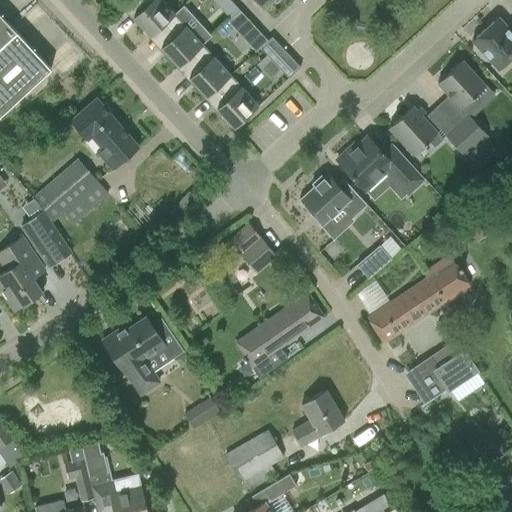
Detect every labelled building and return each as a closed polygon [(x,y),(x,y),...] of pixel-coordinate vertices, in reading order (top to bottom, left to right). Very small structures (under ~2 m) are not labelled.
[(141,0),(146,5),(133,18),(138,23),(149,36),(150,37),(164,25),(163,24),(174,14),(161,0),(141,0)] [(254,0),(255,1),(262,9),(272,0),(273,0),(275,2),(277,0),(254,0)] [(174,36),(160,48),(177,67),(178,68),(192,55),(191,54),(202,45),(211,36),(184,6),(174,14),(163,24),(164,25),(174,36)] [(227,22),(245,42),(257,30),(239,11),(227,22)] [(0,115),(50,70),(0,15),(0,115)] [(511,33),(497,17),(471,41),(485,56),(498,70),(511,57),(511,33)] [(300,68),(271,37),(260,48),(288,79),(300,68)] [(202,66),(188,78),(194,84),(205,97),(206,98),(219,85),(230,75),(202,45),(191,54),(192,55),(202,66)] [(472,98),(485,86),(461,61),(437,84),(464,113),(476,102),(472,98)] [(230,96),(216,109),(234,128),(255,109),(258,106),(255,103),(230,75),(219,85),(230,96)] [(96,151),(99,154),(112,169),(137,147),(109,115),(112,112),(104,103),(101,105),(96,99),(70,121),(85,140),(90,135),(101,147),(96,151)] [(388,128),(413,155),(428,141),(434,148),(443,140),(412,106),(388,128)] [(468,115),(456,126),(488,160),(497,152),(484,139),(487,136),(468,115)] [(488,160),(456,126),(445,136),(464,157),(466,155),(479,169),(488,160)] [(336,160),(349,175),(364,191),(386,171),(406,194),(423,179),(392,145),(382,154),(367,137),(349,153),(347,151),(336,160)] [(31,197),(39,207),(51,222),(63,213),(71,224),(107,196),(79,160),(31,197)] [(313,187),(299,199),(310,212),(309,214),(327,234),(336,225),(342,231),(353,221),(351,219),(366,205),(346,183),(340,188),(326,174),(323,177),(320,175),(310,184),(313,187)] [(484,204),(462,221),(470,232),(493,215),(484,204)] [(17,223),(47,262),(68,245),(51,222),(39,207),(17,223)] [(216,252),(231,268),(243,258),(256,272),(274,256),(247,225),(216,252)] [(0,249),(0,258),(7,269),(0,273),(0,290),(13,311),(40,292),(31,279),(44,270),(21,236),(0,249)] [(356,265),(369,278),(391,258),(378,244),(356,265)] [(427,280),(384,308),(367,319),(383,342),(468,286),(449,257),(423,274),(427,280)] [(377,279),(356,292),(369,312),(390,299),(377,279)] [(242,360),(244,364),(247,362),(257,377),(286,357),(282,352),(279,354),(276,349),(323,317),(306,292),(233,341),(245,358),(242,360)] [(101,341),(123,374),(125,373),(139,395),(158,382),(143,361),(165,346),(145,317),(127,330),(124,326),(101,341)] [(423,364),(406,375),(425,402),(426,403),(438,395),(448,389),(457,402),(484,384),(475,371),(456,342),(423,364)] [(310,420),(290,432),(299,447),(343,421),(325,390),(300,405),(310,420)] [(182,415),(191,429),(218,412),(209,398),(182,415)] [(0,446),(12,439),(0,420),(0,446)] [(224,456),(240,482),(282,456),(267,430),(224,456)] [(98,442),(82,446),(95,496),(98,511),(146,511),(145,507),(157,504),(158,504),(155,493),(154,486),(150,487),(141,490),(140,487),(115,493),(110,472),(108,473),(103,453),(101,453),(100,450),(98,442)] [(71,462),(63,464),(67,481),(76,478),(82,499),(95,496),(82,446),(68,450),(70,459),(71,462)] [(511,462),(511,475),(494,486),(477,496),(486,511),(511,511),(511,458),(510,460),(511,462)] [(263,489),(270,501),(295,486),(288,474),(263,489)] [(35,511),(84,511),(83,507),(65,511),(62,500),(34,507),(35,511)] [(268,511),(263,503),(255,508),(247,511),(268,511)]
